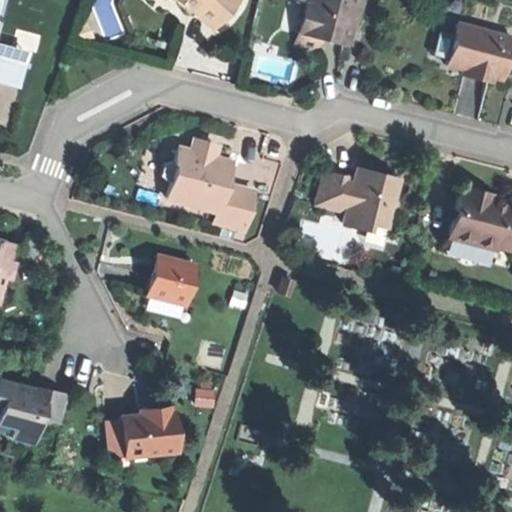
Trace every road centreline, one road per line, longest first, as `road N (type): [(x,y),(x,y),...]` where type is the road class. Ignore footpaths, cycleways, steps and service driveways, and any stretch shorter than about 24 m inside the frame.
road 1 (residential): [(511,148),(363,111),(307,120),(162,86),(131,89),(80,117),(41,190)]
road 2 (residential): [(41,190),(83,272),(99,336)]
